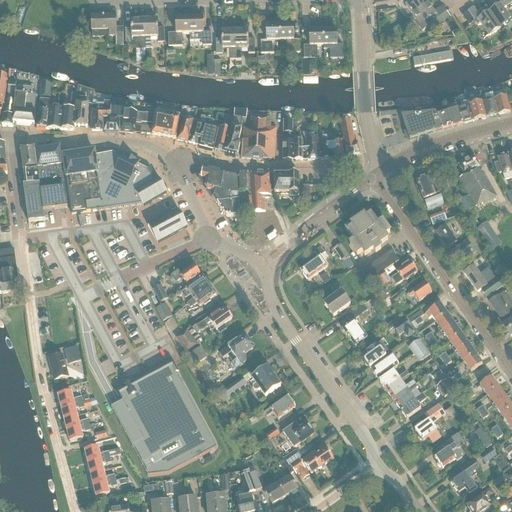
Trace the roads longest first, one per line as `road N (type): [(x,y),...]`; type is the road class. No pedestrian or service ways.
road 1 (unclassified): [(22,238),(42,386),(75,511)]
road 2 (residential): [(511,375),(374,176)]
road 3 (tertiary): [(373,464),(367,439),(277,313),(268,264)]
road 4 (residential): [(374,176),(347,167),(196,160),(173,169)]
road 5 (unclassified): [(374,176),(359,0)]
road 6 (unclassified): [(173,169),(146,145),(10,134)]
road 7 (tertiary): [(374,176),(417,150),(511,123)]
road 8 (unclassified): [(82,297),(209,237)]
road 9 (tertiary): [(374,176),(268,264)]
